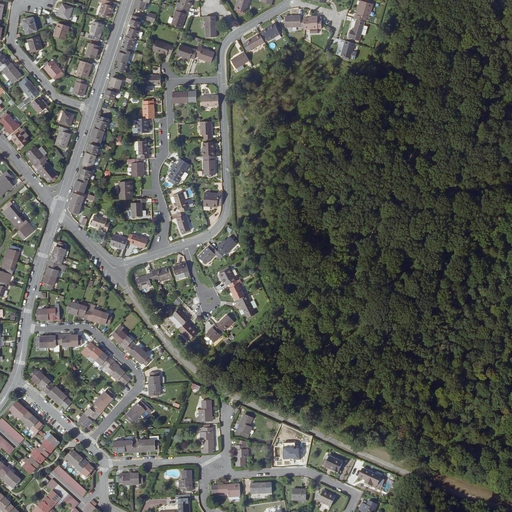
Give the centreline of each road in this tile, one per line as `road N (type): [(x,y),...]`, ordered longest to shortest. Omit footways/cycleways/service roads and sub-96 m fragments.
road 1 (track): [(114,268),(163,339),(225,391),(402,473),(510,511)]
road 2 (residential): [(24,329),(81,326),(137,373),(136,389),(87,443)]
road 3 (residential): [(184,245),(204,238),(224,214),(221,79)]
road 4 (residential): [(168,83),(155,171),(165,224),(155,254)]
road 5 (residential): [(91,110),(57,99),(10,43),(18,0)]
road 6 (residential): [(347,511),(351,492),(305,471),(225,474)]
road 7 (residential): [(57,212),(114,268),(155,254)]
road 8 (residential): [(24,329),(57,212)]
